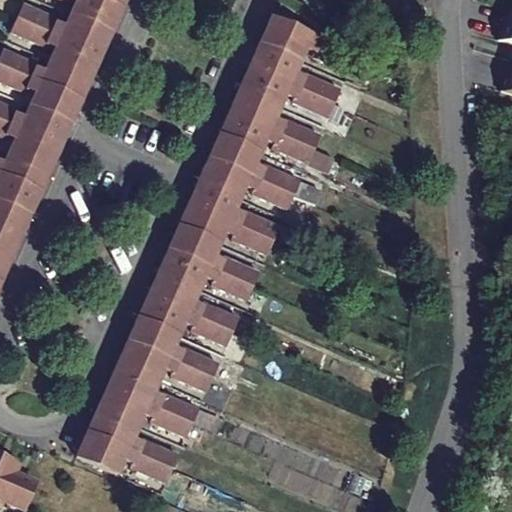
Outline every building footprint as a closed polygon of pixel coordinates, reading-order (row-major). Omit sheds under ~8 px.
[(110,33),(120,10),(97,0),(60,0),(66,3),(67,0),(73,0),(77,2),(71,15),(110,33)] [(97,0),(120,10),(124,0),(97,0)] [(58,22),(22,5),(16,19),(100,55),(110,33),(71,15),(65,29),(56,25),(58,22)] [(511,15),(507,14),(499,44),(511,47),(511,15)] [(89,79),(100,55),(16,19),(10,32),(46,48),(48,44),(57,48),(51,62),(89,79)] [(314,58),(346,73),(353,59),(269,22),(259,45),(300,64),(306,51),(315,55),(314,58)] [(294,78),(300,64),(259,45),(249,69),(332,106),(338,92),(305,77),(303,81),(294,78)] [(38,68),(1,51),(0,53),(0,67),(79,102),(89,79),(51,62),(44,77),(36,72),(38,68)] [(511,64),(510,63),(500,95),(511,98),(511,64)] [(69,125),(79,102),(0,67),(0,82),(26,93),(28,90),(37,93),(30,108),(69,125)] [(239,91),(280,109),(286,96),(294,100),(293,104),(326,119),(332,106),(249,69),(239,91)] [(274,123),(280,109),(239,91),(228,114),(312,151),(318,138),(284,122),(282,127),(274,123)] [(18,113),(0,105),(0,121),(59,147),(69,125),(30,108),(25,122),(16,118),(18,113)] [(218,138),(259,156),(266,142),(274,146),(272,150),(306,165),(312,151),(228,114),(218,138)] [(49,171),(59,147),(0,121),(0,136),(7,139),(8,135),(16,139),(10,154),(49,171)] [(253,169),(259,156),(218,138),(207,162),(291,198),(298,184),(264,169),(262,173),(253,169)] [(0,177),(38,194),(49,171),(10,154),(5,167),(0,164),(0,177)] [(198,183),(239,202),(245,188),(254,192),(252,196),(286,211),(291,198),(207,162),(198,183)] [(0,204),(28,217),(38,194),(0,177),(0,204)] [(233,216),(239,202),(198,183),(187,207),(272,244),(277,230),(243,215),(241,220),(233,216)] [(0,232),(18,240),(28,217),(0,204),(0,232)] [(178,229),(220,248),(226,234),(234,238),(232,242),(266,257),(272,244),(187,207),(178,229)] [(213,261),(220,248),(178,229),(167,253),(251,290),(258,275),(224,260),(221,265),(213,261)] [(0,259),(8,263),(18,240),(0,232),(0,259)] [(158,275),(200,293),(205,280),(213,284),(212,287),(245,303),(251,290),(167,253),(158,275)] [(194,306),(200,293),(158,275),(147,297),(232,335),(238,321),(203,305),(201,310),(194,306)] [(137,320),(180,339),(186,325),(193,329),(191,334),(226,348),(232,335),(147,297),(137,320)] [(173,353),(180,339),(137,320),(127,344),(212,380),(218,368),(183,352),(181,356),(173,353)] [(117,367),(159,385),(165,372),(173,375),(171,380),(205,394),(212,380),(127,344),(117,367)] [(153,399),(159,385),(117,367),(107,390),(191,425),(197,413),(163,399),(161,403),(153,399)] [(97,412),(139,431),(145,417),(154,421),(152,425),(185,439),(191,425),(107,390),(97,412)] [(133,444),(139,431),(97,412),(87,435),(171,472),(177,458),(143,443),(141,448),(133,444)] [(133,467),(131,472),(164,486),(171,472),(87,435),(77,458),(119,476),(124,463),(133,467)] [(0,486),(5,489),(12,474),(15,467),(0,459),(0,486)] [(0,504),(18,511),(20,511),(33,483),(12,474),(5,489),(0,486),(0,504)]
